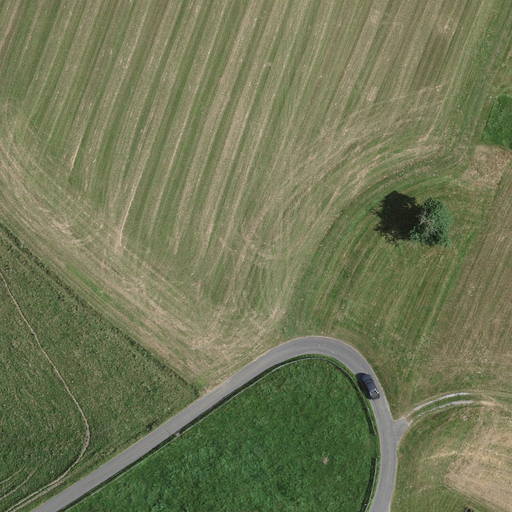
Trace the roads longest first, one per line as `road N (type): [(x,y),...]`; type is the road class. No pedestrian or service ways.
road 1 (unclassified): [(43,511),(263,364),(313,344),(353,360),(378,400),(388,470),(377,511)]
road 2 (track): [(511,402),(446,400),(387,433)]
